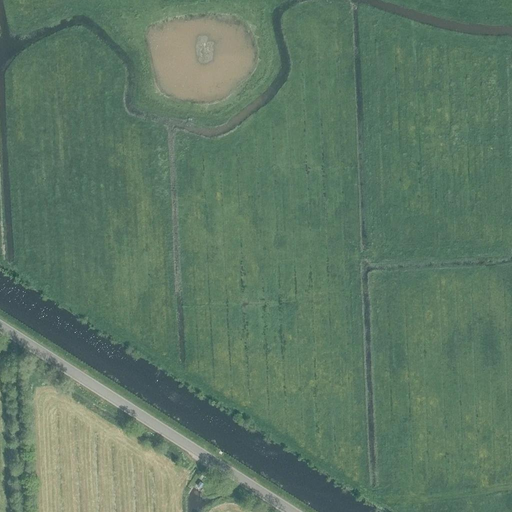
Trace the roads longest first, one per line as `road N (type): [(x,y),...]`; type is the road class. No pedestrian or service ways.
road 1 (secondary): [(290,511),(0,326)]
road 2 (track): [(15,362),(24,511)]
